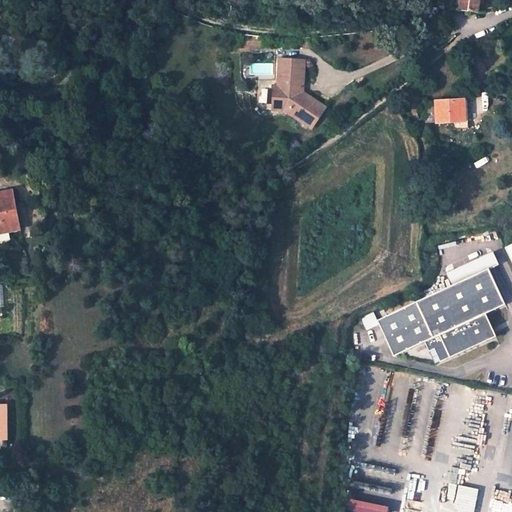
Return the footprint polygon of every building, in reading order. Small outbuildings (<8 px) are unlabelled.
[(462,0),(461,14),(480,16),(480,0),(462,0)] [(303,60),(279,56),(275,83),(271,83),(269,106),(281,107),(305,128),(321,109),(300,93),(303,60)] [(464,101),(425,103),(425,124),(465,122),(464,101)] [(13,191),(0,193),(0,234),(19,231),(13,191)] [(511,242),(503,247),(511,264),(511,242)] [(486,263),(414,299),(374,320),(393,357),(423,342),(434,365),(498,332),(486,310),(505,301),(486,263)] [(427,381),(424,395),(439,398),(442,384),(427,381)] [(0,438),(8,438),(8,405),(0,405),(0,438)] [(366,511),(391,511),(393,506),(350,497),(348,508),(366,511)]
